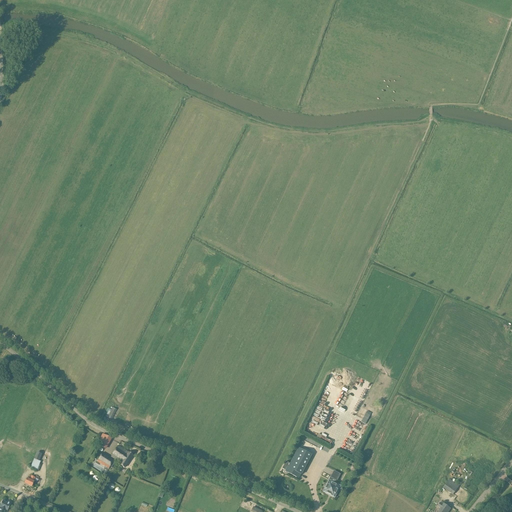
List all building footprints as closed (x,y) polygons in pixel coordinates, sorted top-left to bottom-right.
[(105,419),(112,422),(117,410),(112,408),(111,411),(109,410),(105,419)] [(361,422),(365,424),(370,416),(366,414),(361,422)] [(106,449),(112,438),(103,434),(97,445),(106,449)] [(120,465),(124,468),(132,455),(118,446),(111,457),(121,463),(120,465)] [(285,471),(299,478),(301,474),(302,475),(312,455),(299,448),(288,467),(285,471)] [(42,454),(37,452),(30,468),(36,470),(40,461),(39,461),(42,454)] [(97,462),(109,469),(110,467),(113,462),(114,460),(102,453),(98,460),(97,462)] [(35,478),(31,476),(30,480),(27,479),(24,483),(32,487),(34,482),(35,478)] [(336,480),(330,477),(329,479),(330,480),(324,491),(334,497),(340,486),(335,484),(336,480)] [(443,488),(453,495),(459,486),(449,479),(443,488)] [(0,505),(0,511),(6,511),(11,503),(7,501),(7,503),(2,501),(0,505)] [(438,511),(447,511),(450,509),(444,504),(443,505),(440,503),(438,506),(441,508),(438,511)]
